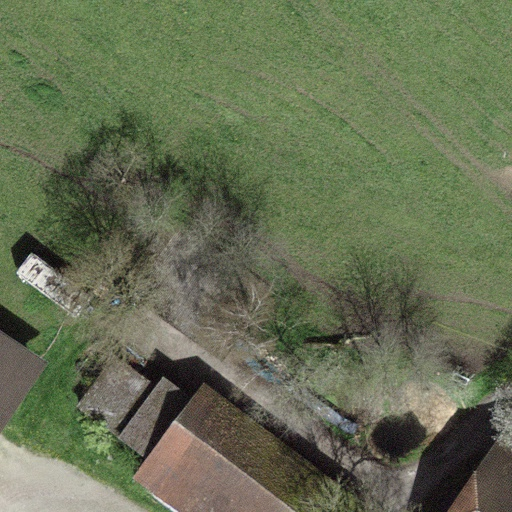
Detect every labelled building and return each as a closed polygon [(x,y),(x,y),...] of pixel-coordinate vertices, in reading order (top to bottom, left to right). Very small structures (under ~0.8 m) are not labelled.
[(167,218),(126,276),(222,346),(264,288),(167,218)] [(0,419),(32,371),(0,349),(0,419)] [(119,437),(154,390),(108,355),(73,401),(119,437)] [(181,511),(353,511),(203,398),(155,462),(196,494),(181,511)] [(511,511),(511,466),(494,454),(453,511),(511,511)]
